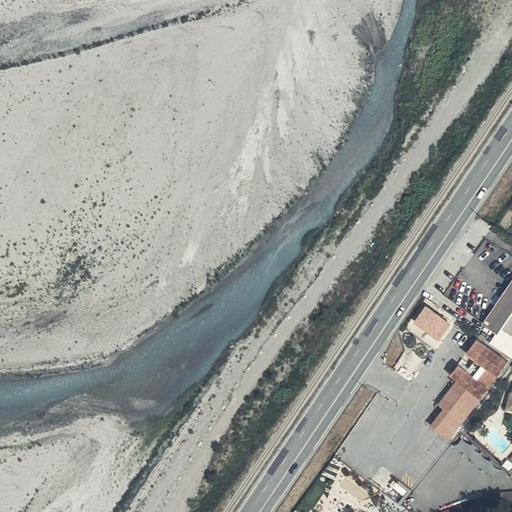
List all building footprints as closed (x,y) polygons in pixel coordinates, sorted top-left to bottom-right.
[(504,313),(511,301),(511,271),(485,310),(500,319),(504,313)] [(452,312),(430,297),(419,313),(441,328),(452,312)] [(433,323),(427,318),(425,322),(430,327),(433,323)] [(511,352),(511,347),(481,327),(471,341),(481,348),(473,361),(463,354),(455,364),(461,370),(445,393),(452,400),(445,407),(456,417),(511,352)] [(452,400),(448,396),(434,411),(449,425),(456,417),(445,407),(452,400)]
